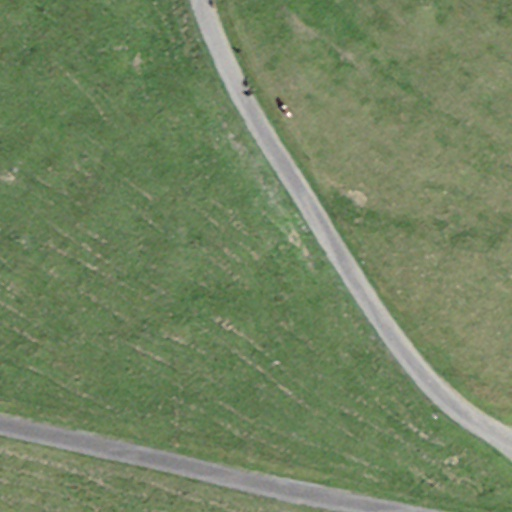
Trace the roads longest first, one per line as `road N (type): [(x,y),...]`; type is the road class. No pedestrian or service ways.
road 1 (track): [(511,446),(417,374),(217,48),(204,0)]
road 2 (track): [(0,434),(368,511)]
